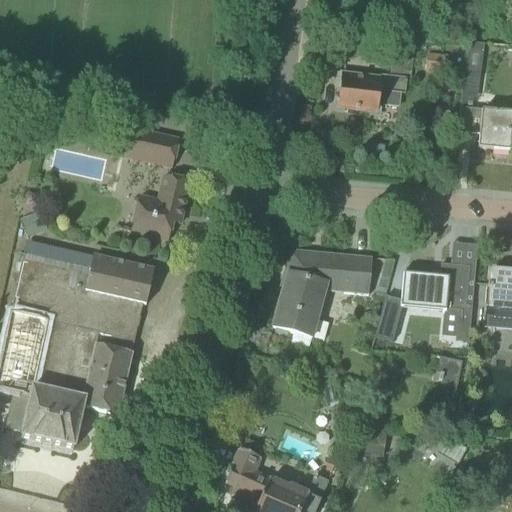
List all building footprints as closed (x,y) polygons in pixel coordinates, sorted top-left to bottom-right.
[(441,53),(442,41),(414,39),(414,40),(394,37),(388,78),(379,77),(379,82),(340,77),(337,103),(335,102),(334,113),(342,113),(342,111),(370,115),(370,117),(378,118),(379,107),(398,109),(399,97),(404,98),(406,79),(408,80),(412,50),(441,53)] [(467,45),(463,71),(479,73),(482,46),(467,45)] [(458,110),(459,110),(456,134),(478,136),(477,151),(509,153),(511,123),(511,115),(470,111),(472,100),(475,100),(479,73),(463,71),(460,98),(458,110)] [(171,170),(177,143),(127,131),(123,147),(147,152),(145,164),(171,170)] [(179,227),(182,216),(189,184),(163,178),(158,204),(138,199),(136,209),(130,235),(167,243),(172,225),(179,227)] [(92,258),(92,259),(26,244),(0,362),(0,392),(29,399),(43,337),(95,348),(98,337),(123,342),(120,354),(130,356),(144,296),(147,297),(153,272),(92,258)] [(367,298),(371,260),(289,252),(282,276),(289,278),(285,291),(282,290),(272,330),(311,341),(311,339),(322,342),(327,325),(316,323),(324,294),(367,298)] [(401,309),(442,312),(442,316),(457,318),(458,314),(463,268),(441,266),(440,280),(403,277),(401,309)] [(511,273),(491,272),(487,309),(485,324),(511,326),(511,273)] [(131,356),(130,356),(120,354),(95,348),(43,337),(29,399),(20,439),(73,451),(82,410),(117,418),(131,356)] [(454,387),(459,362),(435,358),(430,383),(454,387)] [(362,464),(381,464),(382,433),(362,433),(362,464)] [(259,461),(239,452),(224,485),(234,489),(230,497),(249,505),(245,511),(314,511),(318,503),(287,488),(286,492),(252,476),(259,461)] [(310,476),(303,491),(320,498),(327,484),(310,476)]
